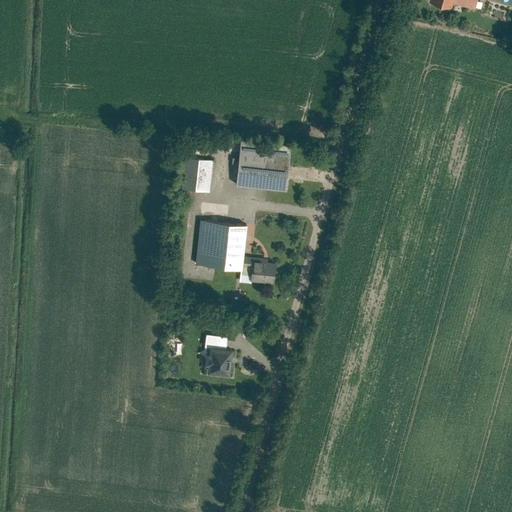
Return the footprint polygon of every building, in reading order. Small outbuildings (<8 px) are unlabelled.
[(292,143),(242,137),(236,181),(287,187),(292,143)] [(196,142),(183,141),(181,155),(188,156),(185,187),(210,190),(214,158),(194,156),(196,142)] [(201,217),(196,261),(242,266),(244,253),(247,222),(201,217)] [(267,256),(244,253),(242,266),(241,280),(253,281),(253,278),(274,280),(276,259),(267,258),(267,256)] [(208,363),(207,370),(230,373),(233,345),(227,345),(229,334),(206,331),(205,345),(210,345),(209,351),(206,350),(205,362),(208,363)]
